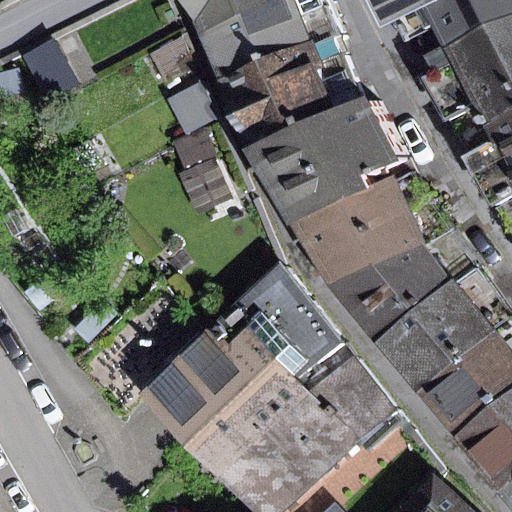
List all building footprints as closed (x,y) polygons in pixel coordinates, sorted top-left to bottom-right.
[(287,0),(207,0),(219,29),(287,0)] [(343,40),(343,42),(349,39),(332,0),(287,0),(219,29),(241,80),(318,49),(321,48),(343,40)] [(511,0),(388,0),(416,55),(435,45),(441,57),(464,46),(511,23),(511,0)] [(446,69),(433,75),(472,143),(504,127),(504,126),(511,121),(511,23),(464,46),(441,57),(446,69)] [(351,119),(351,118),(371,109),(343,42),(343,40),(321,48),(318,49),(241,80),(271,150),(351,119)] [(31,58),(42,78),(69,63),(58,43),(31,58)] [(55,101),(82,86),(69,63),(42,78),(55,101)] [(404,183),(403,182),(418,174),(382,104),(371,109),(351,118),(351,119),(271,150),(271,152),(313,222),(404,183)] [(219,121),(179,136),(206,205),(246,190),(219,121)] [(504,127),(472,143),(507,206),(511,202),(511,121),(504,126),(504,127)] [(429,242),(431,245),(458,232),(425,184),(418,174),(403,182),(404,183),(313,222),(348,280),(429,242)] [(396,339),(462,287),(484,269),(458,232),(431,245),(429,242),(348,280),(350,283),(396,339)] [(177,420),(189,408),(243,463),(322,390),(363,362),(290,268),(155,399),(177,420)] [(436,388),(502,334),(511,326),(511,309),(484,269),(462,287),(396,339),(436,388)] [(511,405),(511,326),(502,334),(436,388),(475,435),(511,405)] [(366,437),(376,448),(410,422),(363,362),(322,390),(243,463),(286,510),(366,437)] [(511,405),(475,435),(511,479),(511,405)] [(473,511),(443,484),(416,511),(473,511)]
